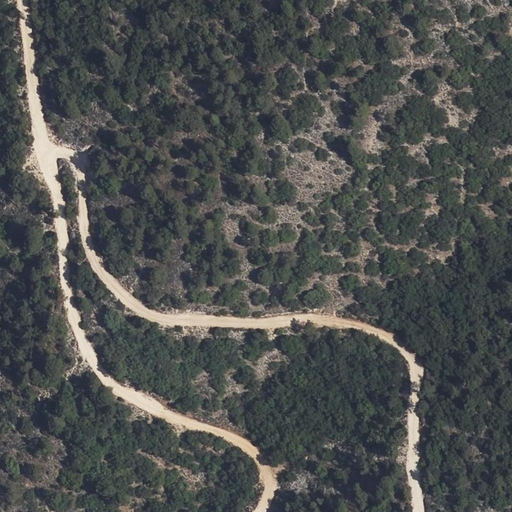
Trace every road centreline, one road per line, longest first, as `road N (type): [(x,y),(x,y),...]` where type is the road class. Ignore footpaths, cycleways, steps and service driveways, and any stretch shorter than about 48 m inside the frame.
road 1 (track): [(265,511),(273,467),(245,442),(182,424),(117,385),(86,337),(48,152),(72,155),(90,171),(90,240),(114,284),(161,322),(312,318),(360,326),(405,348),(419,370),(422,511)]
road 2 (track): [(48,152),(21,0)]
